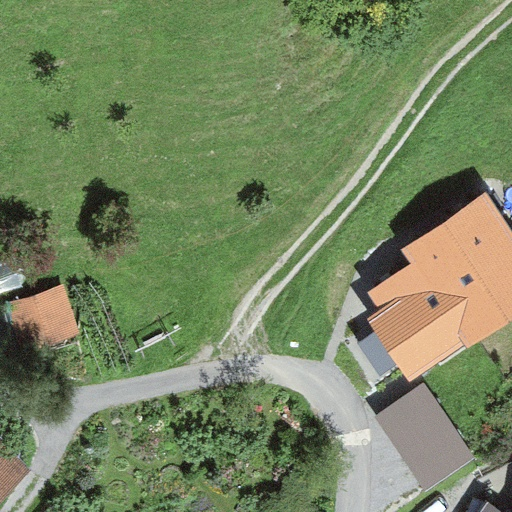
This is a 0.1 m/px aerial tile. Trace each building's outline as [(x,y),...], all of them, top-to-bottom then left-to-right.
[(425,372),(511,308),(511,264),(474,212),(366,291),(425,372)] [(21,345),(83,327),(69,279),(7,297),(21,345)] [(429,374),(378,409),(428,481),(479,446),(429,374)] [(0,498),(30,466),(0,438),(0,498)] [(504,511),(487,500),(478,511),(504,511)]
